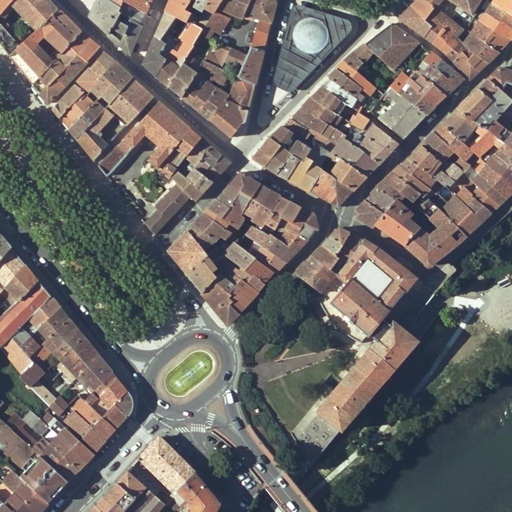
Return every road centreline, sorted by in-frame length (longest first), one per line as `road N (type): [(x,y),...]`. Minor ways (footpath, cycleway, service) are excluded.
road 1 (residential): [(338,217),(501,56)]
road 2 (residential): [(205,332),(196,308),(151,255),(240,158)]
road 3 (residential): [(338,217),(428,273),(511,200)]
road 4 (secondary): [(0,202),(121,353)]
road 5 (residential): [(250,145),(369,21)]
road 6 (residential): [(222,343),(338,217)]
road 7 (residential): [(285,0),(250,145)]
road 8 (residential): [(133,63),(240,158)]
road 9 (secondary): [(62,511),(154,408)]
